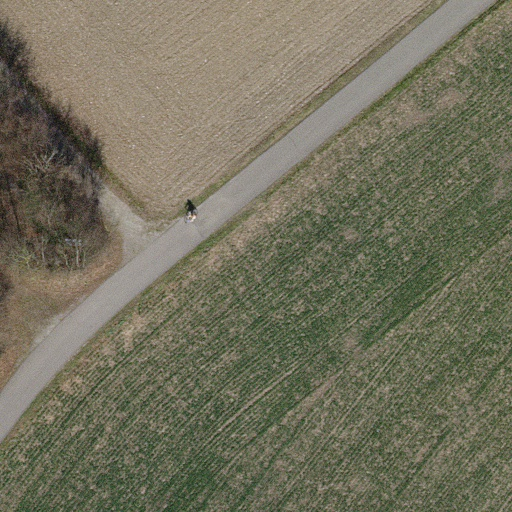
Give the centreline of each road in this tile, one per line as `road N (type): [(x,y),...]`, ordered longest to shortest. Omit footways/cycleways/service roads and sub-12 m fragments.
road 1 (track): [(0,419),(153,261),(472,0)]
road 2 (track): [(0,78),(153,261)]
